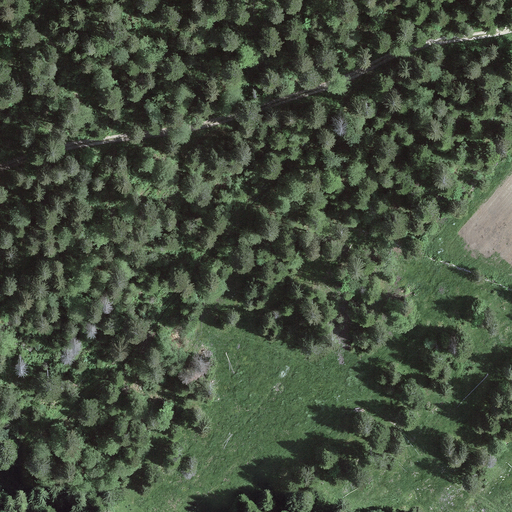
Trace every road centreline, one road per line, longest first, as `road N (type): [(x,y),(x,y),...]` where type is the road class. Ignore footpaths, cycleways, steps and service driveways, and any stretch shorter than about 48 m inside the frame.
road 1 (track): [(0,167),(74,146),(198,128),(310,94),(403,52),(511,27)]
road 2 (track): [(354,390),(501,511)]
